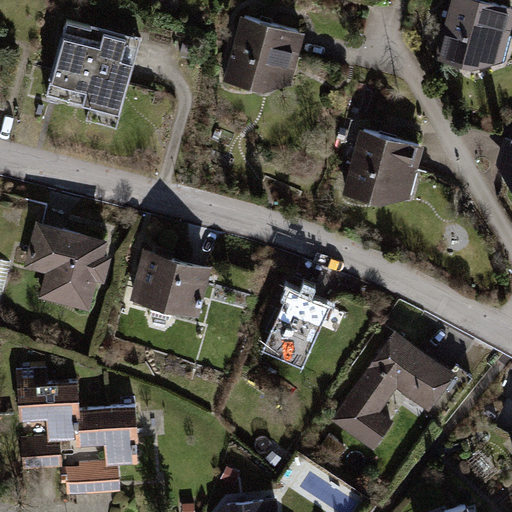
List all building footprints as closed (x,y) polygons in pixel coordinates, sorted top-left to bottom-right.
[(474,68),(501,60),(511,18),(511,10),(473,0),(457,0),(441,59),(474,68)] [(119,119),(136,30),(63,16),(46,105),(119,119)] [(304,103),(319,30),(252,16),(236,88),(304,103)] [(407,207),(420,140),(357,129),(345,195),(407,207)] [(485,167),(511,178),(511,137),(499,132),(485,167)] [(108,230),(31,208),(17,257),(41,264),(34,290),(87,305),(108,230)] [(208,258),(141,240),(125,296),(193,315),(208,258)] [(327,296),(284,280),(257,352),(300,368),(327,296)] [(460,367),(397,324),(332,418),(374,447),(395,417),(384,409),(398,388),(430,410),(460,367)] [(69,488),(119,486),(118,459),(140,458),(138,396),(79,398),(78,372),(44,373),(44,359),(12,360),(15,464),(59,463),(58,436),(100,435),(101,459),(68,460),(69,488)] [(274,511),(274,508),(264,499),(264,492),(225,493),(206,511),(274,511)] [(472,511),(465,492),(410,511),(472,511)]
